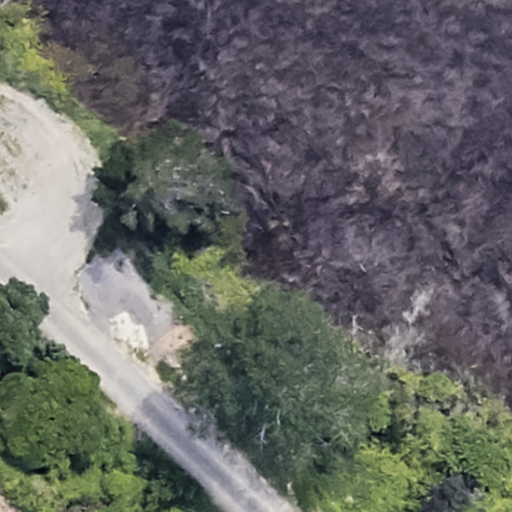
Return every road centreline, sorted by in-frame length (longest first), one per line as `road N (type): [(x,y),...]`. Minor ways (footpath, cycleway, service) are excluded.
road 1 (track): [(282,511),(97,307),(0,250)]
road 2 (track): [(97,307),(99,290),(0,177)]
